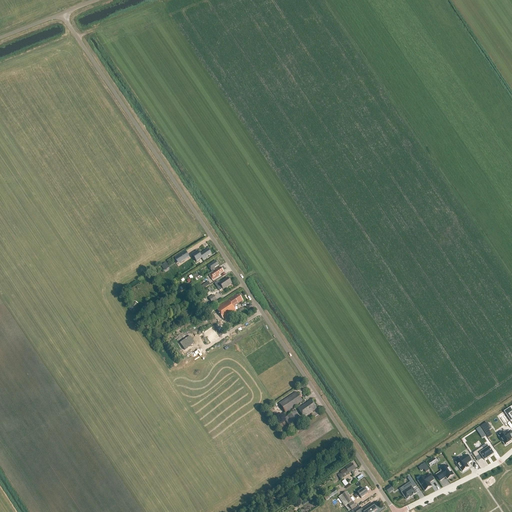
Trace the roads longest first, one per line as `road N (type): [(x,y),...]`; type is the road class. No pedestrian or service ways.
road 1 (unclassified): [(394,511),(62,12)]
road 2 (residential): [(401,511),(511,452)]
